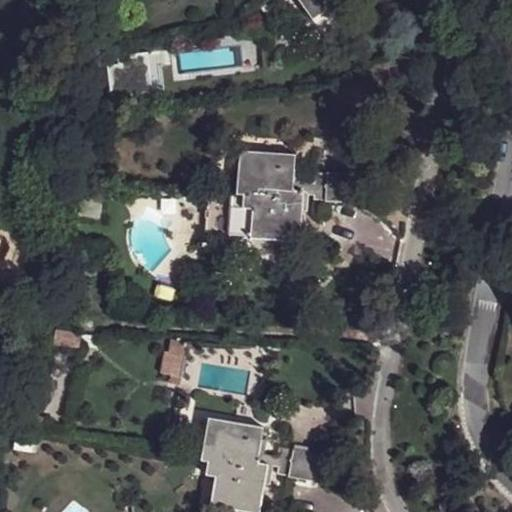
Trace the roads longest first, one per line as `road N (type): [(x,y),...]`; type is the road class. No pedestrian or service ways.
road 1 (residential): [(400,511),(384,470),(383,430),(437,121),(439,0)]
road 2 (residential): [(511,479),(483,432),(475,395),(511,158)]
